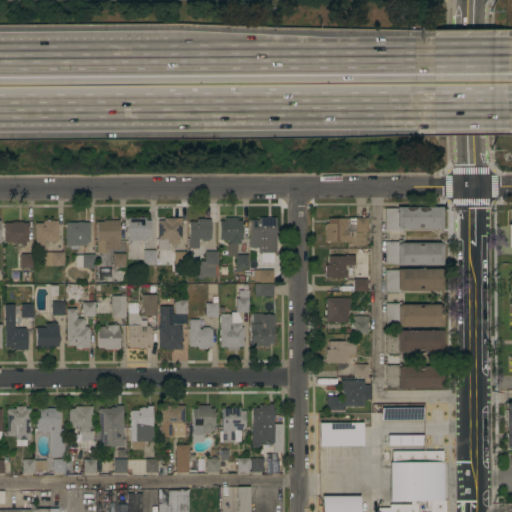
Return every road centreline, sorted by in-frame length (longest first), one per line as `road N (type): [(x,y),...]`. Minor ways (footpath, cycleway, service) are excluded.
road 1 (residential): [(0,188),(511,187)]
road 2 (motorway): [(0,111),(439,109)]
road 3 (tertiary): [(473,188),(472,511)]
road 4 (residential): [(299,511),(298,188)]
road 5 (residential): [(0,375),(299,376)]
road 6 (motorway): [(446,47),(166,50)]
road 7 (motorway): [(166,50),(0,52)]
